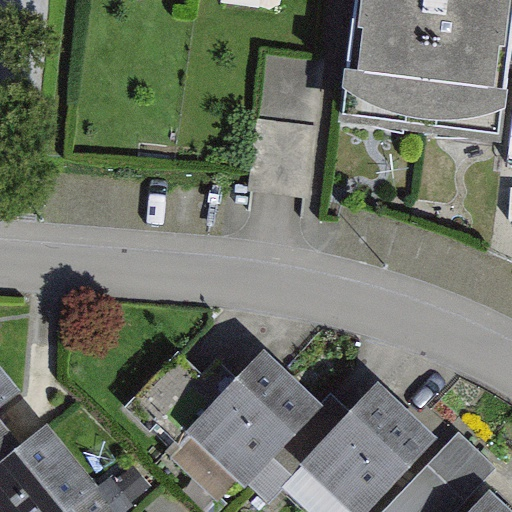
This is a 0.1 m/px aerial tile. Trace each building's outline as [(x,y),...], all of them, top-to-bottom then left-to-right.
[(511,57),(511,0),(356,0),(344,95),(407,103),(403,130),(439,135),(442,108),(505,116),(511,57)] [(0,509),(2,511),(108,511),(122,500),(70,441),(44,463),(25,441),(61,410),(0,339),(0,509)] [(204,362),(151,416),(196,459),(208,446),(268,504),(353,416),(293,358),(248,404),(204,362)] [(396,511),(460,445),(400,389),(322,471),(365,511),(396,511)] [(511,511),(511,495),(496,511),(511,511)]
